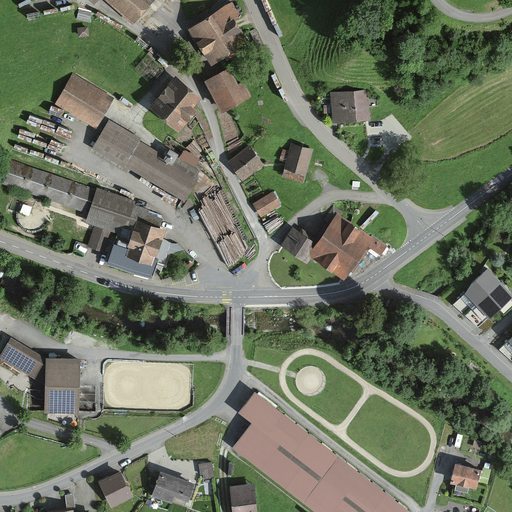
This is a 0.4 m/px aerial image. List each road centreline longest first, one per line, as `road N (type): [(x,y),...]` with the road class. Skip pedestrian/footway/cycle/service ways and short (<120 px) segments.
road 1 (unknown): [(236,358),(283,370),(291,397),(389,471),(408,474),(431,452),(429,426),(318,353),(291,358)]
road 2 (residential): [(238,297),(234,372),(214,407),(67,481),(0,501)]
road 3 (residential): [(429,234),(310,119),(253,0)]
road 4 (tertiary): [(238,297),(132,287),(0,240)]
road 5 (tertiary): [(238,297),(332,292),(372,277)]
road 6 (residential): [(372,277),(432,306),(477,346)]
